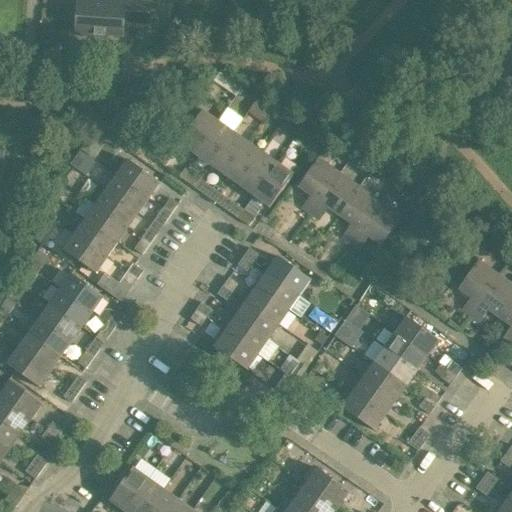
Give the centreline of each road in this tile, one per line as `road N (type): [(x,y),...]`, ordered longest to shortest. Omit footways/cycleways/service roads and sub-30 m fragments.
road 1 (residential): [(412,503),(275,405),(244,402),(201,420),(135,382)]
road 2 (residential): [(135,382),(125,376),(220,214)]
road 3 (residential): [(28,511),(39,496),(62,490),(135,382)]
road 4 (residential): [(412,503),(504,374)]
road 5 (unclassified): [(148,70),(72,97),(21,103)]
